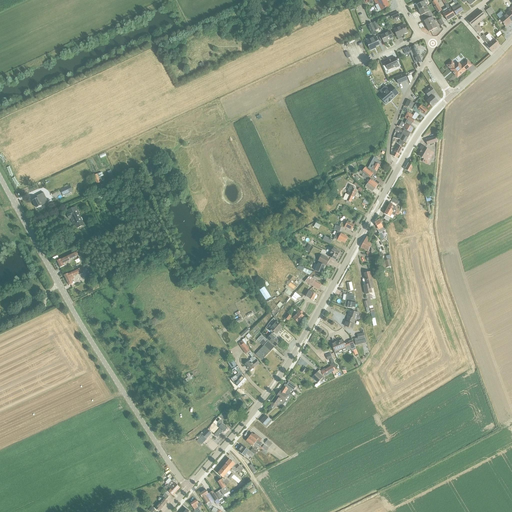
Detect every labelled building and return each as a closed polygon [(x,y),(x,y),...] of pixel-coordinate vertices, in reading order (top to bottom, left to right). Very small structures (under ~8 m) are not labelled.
[(373,0),(376,4),(378,3),(378,4),(375,5),(378,11),(381,9),(381,10),(389,6),(386,1),(387,0),(373,0)] [(416,5),(418,10),(427,7),(424,1),(425,1),(424,0),(419,0),(418,1),(419,4),(416,5)] [(444,0),(441,0),(447,8),(442,11),(443,12),(442,12),(443,14),(447,21),(455,16),(444,0)] [(452,0),(454,2),(454,3),(450,5),(453,9),(452,9),(456,15),(463,11),(459,5),(455,0),(452,0)] [(424,14),(426,17),(432,14),(430,11),(429,12),(427,7),(418,10),(421,16),(424,14)] [(491,7),(486,10),(490,16),(495,13),(491,7)] [(511,7),(509,10),(510,11),(500,19),(503,23),(502,23),(506,27),(511,21),(511,7)] [(472,27),(477,33),(479,31),(474,25),(485,16),(480,11),(467,21),(472,27)] [(424,21),(426,27),(434,23),(437,22),(436,20),(433,21),(432,17),(433,17),(432,14),(426,17),(427,20),(424,21)] [(371,32),(373,32),(374,34),(376,34),(372,23),(368,25),(371,32)] [(434,23),(426,27),(429,32),(437,28),(434,23)] [(401,36),(407,33),(404,25),(394,30),(398,40),(402,38),(401,36)] [(384,43),(385,43),(386,44),(388,43),(388,41),(391,40),(390,38),(392,37),(390,32),(381,36),(380,35),(378,34),(377,34),(380,42),(383,41),(384,43)] [(481,37),(485,41),(487,45),(486,46),(491,53),(499,46),(494,40),(489,34),(485,37),(484,35),(481,37)] [(374,48),(379,45),(376,37),(370,40),(370,41),(366,42),(370,50),(374,49),(374,48)] [(408,47),(403,49),(405,54),(410,52),(415,64),(422,61),(419,56),(415,46),(408,49),(408,47)] [(384,63),(388,71),(395,67),(396,68),(399,67),(395,57),(391,59),(391,60),(384,63)] [(457,77),(471,66),(467,61),(461,66),(458,63),(455,66),(451,61),(447,65),(457,77)] [(407,80),(405,74),(396,78),(398,84),(407,80)] [(388,89),(379,96),(386,104),(389,102),(392,100),(392,99),(395,97),(395,96),(398,93),(392,86),(388,89)] [(425,92),(427,96),(429,99),(426,101),(432,107),(438,102),(432,96),(433,96),(432,95),(435,93),(431,87),(425,92)] [(404,106),(411,109),(419,114),(420,112),(421,113),(422,112),(424,115),(427,111),(421,106),(419,108),(416,105),(414,103),(407,100),(404,106)] [(401,122),(399,126),(404,129),(411,133),(413,129),(412,128),(413,126),(410,124),(412,122),(413,123),(415,120),(409,117),(407,120),(405,123),(401,122)] [(405,143),(411,133),(404,129),(401,135),(399,134),(396,138),(399,139),(400,140),(405,143)] [(438,136),(435,137),(426,140),(427,145),(437,142),(438,142),(438,136)] [(392,156),(397,159),(402,148),(400,146),(401,145),(399,144),(392,156)] [(431,151),(422,146),(420,149),(421,150),(418,156),(422,158),(421,158),(423,159),(424,159),(426,160),(431,151)] [(381,163),(377,161),(378,160),(374,157),(368,168),(373,172),(374,170),(377,172),(381,163)] [(415,166),(417,163),(413,161),(414,160),(411,159),(405,170),(411,174),(414,170),(412,169),(414,166),(415,166)] [(366,167),(362,171),(370,177),(373,173),(366,167)] [(360,171),(359,173),(362,176),(362,177),(367,181),(369,178),(366,176),(360,171)] [(102,172),(97,175),(93,176),(97,184),(105,180),(102,172)] [(365,186),(372,192),(378,185),(371,180),(365,186)] [(346,203),(350,204),(356,190),(353,189),(353,187),(350,185),(347,191),(350,193),(349,196),(346,194),(344,199),(347,200),(346,203)] [(61,189),(63,196),(72,192),(69,186),(61,189)] [(33,200),(36,208),(42,206),(40,203),(43,201),(46,200),(43,194),(37,197),(38,198),(33,200)] [(393,212),(395,214),(398,215),(400,213),(394,210),(396,207),(390,204),(387,209),(393,212)] [(75,224),(77,228),(84,225),(76,207),(67,211),(68,211),(66,212),(69,219),(71,218),(74,225),(75,224)] [(390,217),(393,212),(387,209),(384,214),(390,217)] [(378,234),(381,240),(384,238),(381,233),(385,230),(380,223),(382,223),(380,219),(374,223),(378,230),(377,230),(379,233),(378,234)] [(335,226),(334,230),(336,231),(337,231),(341,232),(343,228),(343,227),(346,229),(347,228),(351,231),(354,225),(347,222),(346,225),(341,223),(339,227),(335,226)] [(337,231),(333,238),(337,240),(337,241),(341,243),(342,241),(345,243),(348,237),(341,234),(341,232),(337,231)] [(367,237),(363,244),(371,249),(372,252),(371,252),(372,255),(372,256),(377,255),(373,246),(373,245),(373,244),(369,242),(370,239),(367,237)] [(368,256),(372,255),(371,252),(372,252),(371,249),(363,244),(361,248),(368,252),(368,251),(369,252),(367,253),(368,256)] [(328,257),(332,259),(335,260),(337,257),(340,252),(333,248),(328,257)] [(77,252),(68,256),(57,261),(60,268),(64,266),(64,264),(70,261),(70,260),(79,256),(77,252)] [(326,266),(330,260),(321,255),(318,261),(326,266)] [(383,267),(386,266),(387,268),(391,267),(390,261),(391,261),(390,257),(387,258),(388,260),(381,262),(383,267)] [(318,263),(315,271),(322,274),(325,266),(318,263)] [(72,266),(62,271),(64,275),(74,270),(72,266)] [(313,272),(299,266),(296,268),(310,276),(313,278),(319,281),(321,278),(314,275),(316,272),(314,272),(313,272)] [(83,267),(68,274),(64,276),(69,286),(73,284),(72,281),(75,279),(73,276),(79,274),(79,275),(83,273),(82,271),(84,270),(83,267)] [(370,272),(365,273),(368,283),(366,283),(366,285),(364,286),(365,294),(369,293),(368,290),(374,288),(370,272)] [(315,280),(312,278),(309,276),(305,282),(319,290),(321,286),(314,282),(315,280)] [(290,280),(287,283),(293,290),(297,286),(290,280)] [(259,290),(266,300),(271,297),(264,287),(259,290)] [(292,297),(297,301),(302,296),(297,291),(292,297)] [(316,295),(312,293),(309,291),(306,297),(313,301),(316,295)] [(345,302),(348,302),(347,308),(352,309),(352,310),(355,310),(356,303),(353,295),(347,294),(345,302)] [(293,318),(298,323),(304,316),(301,314),(303,312),(300,310),(293,318)] [(350,311),(347,320),(354,322),(354,323),(357,315),(358,315),(359,313),(357,312),(357,313),(350,311)] [(354,322),(347,320),(347,322),(346,322),(345,326),(352,329),(354,323),(354,322)] [(272,324),(269,328),(270,329),(269,330),(272,332),(273,331),(276,334),(282,328),(276,322),(273,326),(272,324)] [(248,328),(240,335),(243,338),(250,331),(248,328)] [(358,338),(354,339),(356,345),(366,343),(364,333),(357,335),(358,338)] [(279,342),(275,338),(276,337),(274,335),(273,336),(271,334),(267,339),(275,346),(279,342)] [(257,341),(262,346),(267,341),(261,335),(257,341)] [(249,348),(246,344),(247,343),(244,339),(242,340),(242,341),(238,344),(246,354),(248,353),(251,357),(250,359),(250,360),(244,365),(249,371),(253,368),(259,363),(250,351),(248,349),(249,348)] [(343,339),(331,344),(335,354),(337,358),(338,357),(336,354),(339,353),(338,351),(346,348),(350,346),(348,342),(344,343),(343,339)] [(352,351),(354,350),(357,357),(359,356),(352,340),(348,342),(350,346),(352,351)] [(274,347),(268,342),(256,355),(262,360),(274,347)] [(334,353),(331,354),(331,355),(330,353),(329,353),(328,352),(325,354),(328,360),(332,359),(332,358),(335,357),(334,353)] [(339,373),(337,369),(334,363),(332,359),(330,360),(332,364),(330,365),(331,367),(325,370),(325,369),(321,371),(324,377),(332,372),(334,375),(339,373)] [(231,369),(233,372),(239,369),(233,360),(230,362),(233,368),(231,369)] [(323,377),(324,377),(319,370),(312,378),(318,383),(320,381),(322,382),(325,379),(323,377)] [(239,374),(232,379),(234,383),(234,384),(235,385),(236,386),(239,389),(240,388),(241,387),(243,385),(244,384),(245,382),(245,383),(246,381),(247,381),(242,376),(243,375),(240,371),(238,373),(239,374)] [(185,379),(187,382),(193,379),(192,378),(194,377),(192,374),(191,375),(189,373),(186,375),(188,377),(185,379)] [(285,384),(280,391),(287,396),(289,394),(292,389),(293,390),(296,387),(288,382),(286,385),(285,384)] [(280,391),(273,402),(278,406),(283,405),(285,402),(284,399),(287,396),(280,391)] [(221,415),(226,419),(230,413),(225,410),(221,415)] [(271,420),(266,415),(260,421),(266,426),(271,420)] [(218,418),(213,423),(216,426),(216,425),(219,429),(214,435),(217,437),(223,431),(224,433),(228,428),(222,424),(223,422),(218,418)] [(204,442),(206,440),(207,439),(206,439),(211,433),(208,430),(201,437),(199,436),(197,437),(199,439),(197,441),(201,445),(204,442)] [(252,434),(249,438),(260,447),(262,444),(261,442),(262,440),(255,435),(254,435),(252,434)] [(260,447),(249,438),(246,441),(253,446),(254,445),(258,449),(259,448),(261,450),(262,449),(263,450),(262,451),(266,455),(268,452),(267,451),(267,452),(262,448),(260,447)] [(246,454),(252,458),(255,455),(251,452),(242,446),(238,452),(244,457),(246,454)] [(233,466),(235,464),(229,460),(226,464),(231,469),(235,472),(237,470),(240,472),(243,469),(239,466),(236,469),(234,467),(234,468),(233,466)] [(226,464),(222,469),(227,473),(229,475),(231,477),(231,478),(239,484),(241,481),(234,475),(229,471),(231,469),(226,464)] [(222,469),(218,474),(223,478),(227,473),(222,469)] [(220,490),(224,495),(229,492),(222,479),(217,482),(222,489),(220,490)] [(172,480),(167,486),(166,485),(164,488),(173,496),(180,488),(172,480)] [(210,502),(206,495),(208,494),(206,490),(199,494),(206,504),(208,507),(212,505),(210,502)] [(212,491),(209,493),(215,502),(218,500),(212,491)] [(215,494),(223,507),(227,505),(218,492),(215,494)] [(156,508),(159,511),(168,501),(166,500),(169,496),(165,493),(163,496),(164,498),(156,508)] [(201,511),(198,507),(202,505),(200,503),(199,504),(196,500),(190,504),(194,510),(194,511),(201,511)]
